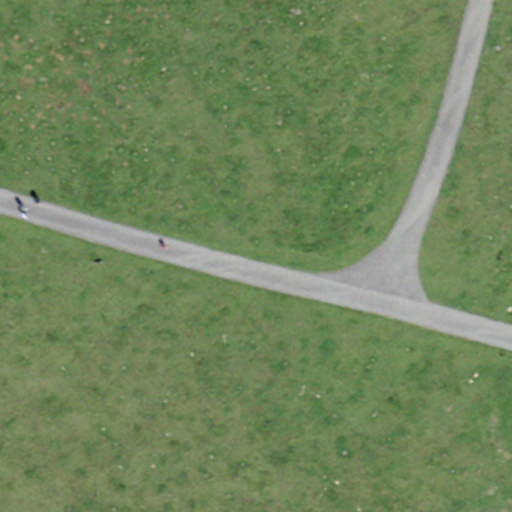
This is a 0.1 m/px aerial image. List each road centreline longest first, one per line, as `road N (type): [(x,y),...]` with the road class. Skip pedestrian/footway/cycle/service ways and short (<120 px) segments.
road 1 (track): [(0,203),(511,345)]
road 2 (track): [(478,0),(445,129),(374,307)]
